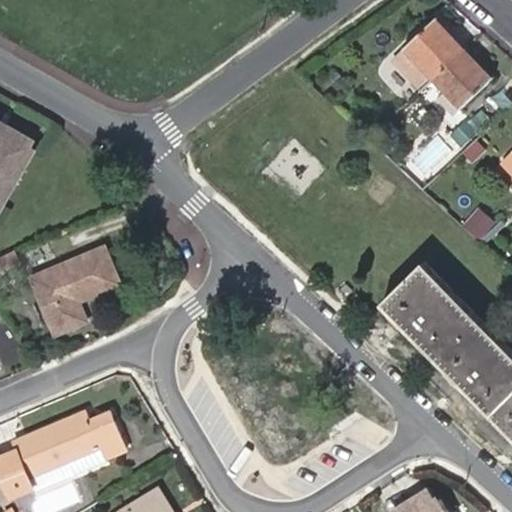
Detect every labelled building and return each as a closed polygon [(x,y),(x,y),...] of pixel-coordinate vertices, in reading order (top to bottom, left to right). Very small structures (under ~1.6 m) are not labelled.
[(392,58),(420,88),(432,77),(466,45),(438,16),(392,58)] [(496,76),(466,45),(432,77),(462,109),(496,76)] [(0,183),(22,143),(5,133),(8,127),(0,122),(0,183)] [(511,152),(503,161),(511,170),(511,152)] [(77,304),(117,287),(102,249),(28,280),(50,337),(84,324),(77,304)] [(511,350),(425,265),(382,306),(393,317),(402,309),(413,319),(404,328),(449,372),(457,364),(469,374),(460,383),(511,433),(511,350)] [(402,309),(393,317),(404,328),(413,319),(402,309)] [(449,372),(460,383),(469,374),(457,364),(449,372)] [(94,408),(21,439),(25,449),(4,458),(21,497),(42,488),(38,480),(110,449),(114,456),(134,447),(118,409),(98,417),(94,408)] [(42,488),(44,493),(115,462),(114,456),(110,449),(38,480),(42,488)] [(21,497),(4,458),(0,459),(0,499),(3,505),(21,497)] [(387,510),(387,511),(444,511),(426,485),(387,510)] [(164,511),(172,511),(159,490),(153,493),(164,511)] [(164,511),(153,493),(124,511),(164,511)]
